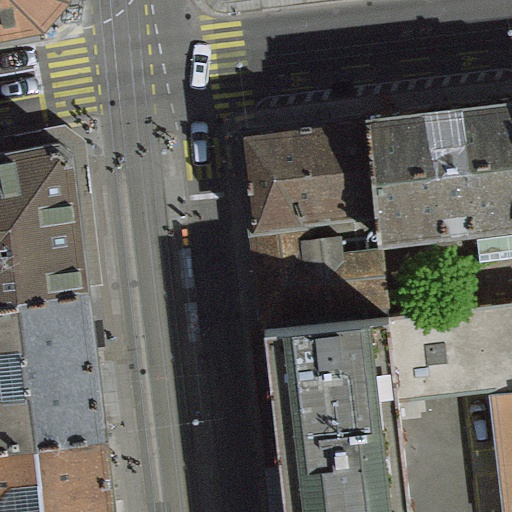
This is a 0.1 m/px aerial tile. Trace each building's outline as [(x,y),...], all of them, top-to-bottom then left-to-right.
[(0,0),(0,31),(45,24),(63,0),(0,0)] [(381,237),(511,221),(511,98),(370,117),(379,212),(381,237)] [(392,315),(385,254),(342,257),(340,236),(305,240),(303,219),(379,212),(370,117),(244,130),(267,328),(392,315)] [(0,300),(89,286),(74,151),(60,142),(0,153),(0,300)] [(89,286),(0,300),(0,442),(105,429),(89,286)] [(511,300),(392,315),(401,400),(495,391),(511,388),(511,300)] [(413,511),(401,400),(392,315),(267,328),(288,511),(413,511)] [(511,511),(511,388),(495,391),(508,511),(511,511)] [(114,511),(105,429),(0,442),(0,511),(114,511)]
